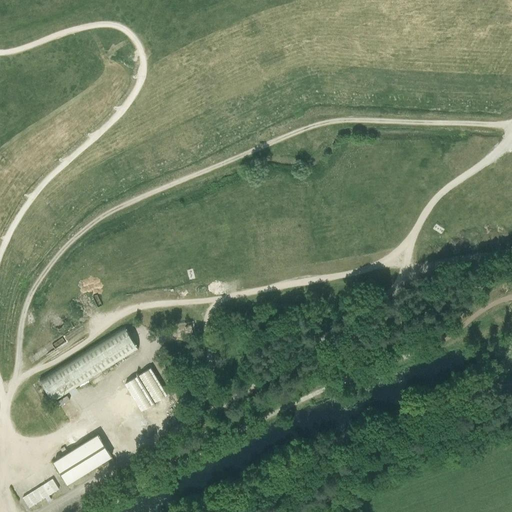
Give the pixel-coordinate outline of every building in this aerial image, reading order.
[(124,327),(40,379),(53,401),(69,391),(72,396),(77,392),(75,388),(78,386),(80,390),(101,378),(98,374),(138,349),(124,327)] [(167,395),(151,368),(138,375),(155,402),(167,395)] [(137,376),(125,383),(141,411),(153,404),(137,376)] [(34,410),(20,419),(25,427),(39,418),(34,410)] [(67,484),(111,457),(98,435),(54,462),(67,484)] [(29,508),(59,489),(52,479),(23,498),(29,508)]
